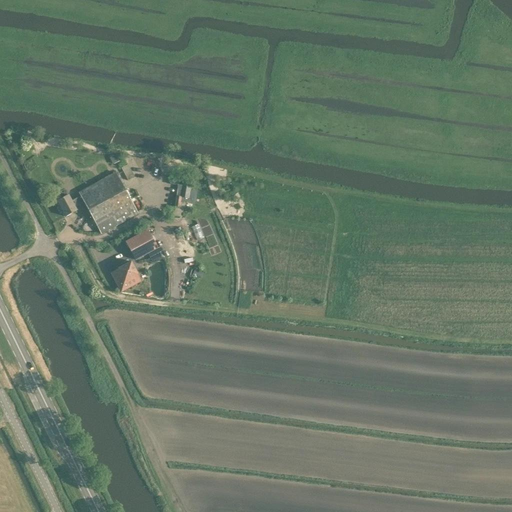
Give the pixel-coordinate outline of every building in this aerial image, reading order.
[(36,177),(47,171),(44,166),(34,172),(36,177)] [(130,183),(137,179),(130,166),(123,170),(130,183)] [(140,217),(136,208),(119,175),(82,194),(84,198),(74,203),(71,197),(60,203),(68,220),(80,214),(78,211),(88,206),(103,236),(140,217)] [(208,187),(210,179),(193,176),(191,184),(195,184),(208,187)] [(192,200),(195,184),(191,184),(186,183),(186,187),(185,191),(180,190),(179,199),(183,199),(192,200)] [(222,246),(212,218),(204,221),(214,248),(222,246)] [(194,222),(199,236),(205,234),(200,220),(194,222)] [(182,238),(193,236),(191,226),(180,228),(182,238)] [(138,262),(159,250),(150,232),(128,244),(135,257),(138,262)] [(123,294),(143,283),(133,265),(114,276),(123,294)]
